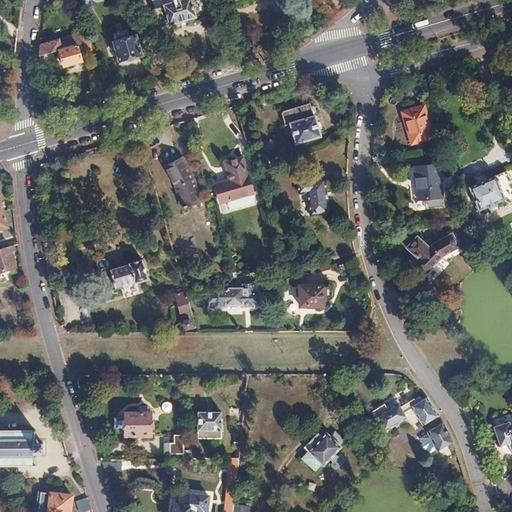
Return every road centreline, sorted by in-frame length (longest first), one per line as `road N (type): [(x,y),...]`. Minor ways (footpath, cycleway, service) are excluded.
road 1 (residential): [(482,511),(471,453),(369,263),(355,83)]
road 2 (residential): [(101,511),(32,281),(22,145)]
road 3 (primary): [(336,53),(22,145)]
road 4 (primary): [(511,2),(336,53)]
road 5 (residential): [(355,83),(511,40)]
road 6 (residential): [(22,145),(33,0)]
